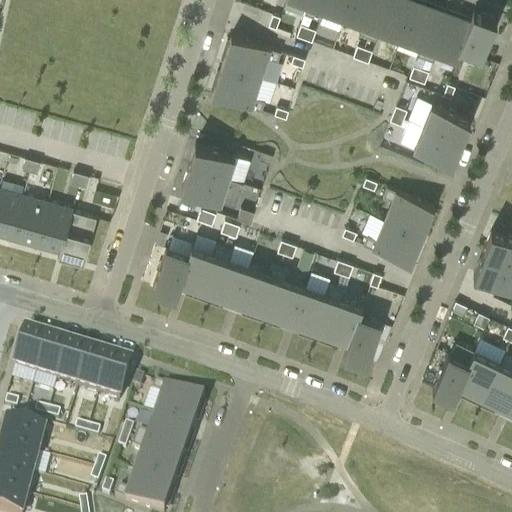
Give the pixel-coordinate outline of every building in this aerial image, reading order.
[(302,0),(307,2),(303,12),(312,15),(317,0),(302,0)] [(349,0),(317,0),(312,15),(321,18),(324,8),(344,15),(349,0)] [(381,0),(349,0),(344,15),(363,23),(359,32),(368,36),(381,0)] [(413,0),(381,0),(368,36),(377,39),(381,29),(400,36),(413,0)] [(442,7),(422,0),(413,0),(400,36),(419,43),(416,53),(424,56),(442,7)] [(456,57),(460,48),(471,18),(442,7),(424,56),(433,60),(437,50),(456,57)] [(471,18),(460,48),(482,56),(496,17),(474,9),(471,18)] [(280,15),(272,13),(268,24),(276,27),(280,15)] [(296,34),(304,37),(308,26),(300,23),(296,34)] [(315,28),(308,26),(304,37),(311,40),(315,28)] [(231,34),(221,63),(262,77),(268,57),(277,60),(280,50),(231,34)] [(352,55),(360,58),(364,47),(357,44),(352,55)] [(364,47),(360,58),(368,61),(372,49),(364,47)] [(305,58),(293,54),(291,62),(302,65),(305,58)] [(221,63),(211,93),(261,109),(264,99),(255,96),(262,77),(221,63)] [(409,76),(416,79),(420,67),(413,64),(409,76)] [(420,67),(416,79),(424,81),(428,70),(420,67)] [(454,85),(447,82),(443,94),(450,96),(454,85)] [(432,101),(422,124),(461,139),(470,117),(432,101)] [(395,104),(392,111),(404,116),(407,108),(395,104)] [(288,109),(276,106),(274,113),(286,117),(288,109)] [(404,116),(392,111),(389,119),(400,123),(404,116)] [(410,119),(401,141),(452,162),(461,139),(422,124),(410,119)] [(195,141),(188,164),(227,177),(235,154),(195,141)] [(270,162),(273,154),(261,150),(258,158),(270,162)] [(17,162),(19,155),(9,152),(7,160),(17,162)] [(22,168),(30,170),(33,158),(25,156),(22,168)] [(37,172),(41,161),(33,158),(30,170),(37,172)] [(188,164),(180,187),(235,205),(243,182),(227,177),(188,164)] [(70,181),(78,183),(82,172),(74,170),(70,181)] [(89,174),(82,172),(78,183),(86,186),(89,174)] [(365,176),(362,184),(374,188),(377,181),(365,176)] [(0,233),(11,237),(23,193),(0,185),(0,233)] [(392,198),(384,218),(422,233),(434,205),(386,185),(382,194),(392,198)] [(48,199),(23,193),(11,237),(35,244),(48,199)] [(35,244),(58,250),(57,253),(59,253),(72,206),(48,199),(35,244)] [(59,253),(84,260),(96,216),(72,209),(73,206),(72,206),(59,253)] [(208,209),(200,206),(196,218),(204,220),(208,209)] [(253,213),(254,211),(240,206),(237,218),(250,222),(253,213)] [(208,209),(204,220),(212,223),(213,222),(216,212),(208,209)] [(228,233),(232,221),(224,218),(220,230),(228,233)] [(411,262),(422,233),(384,218),(376,237),(366,233),(362,242),(411,262)] [(232,221),(228,233),(235,235),(239,224),(232,221)] [(356,231),(344,226),(341,234),(353,238),(356,231)] [(511,236),(491,228),(482,250),(511,262),(511,236)] [(155,242),(164,245),(168,232),(159,229),(155,242)] [(277,250),(284,252),(288,241),(281,238),(277,250)] [(288,241),(284,252),(292,255),(296,244),(288,241)] [(178,284),(206,294),(223,245),(215,242),(211,252),(192,245),(189,254),(178,284)] [(206,294),(235,304),(248,265),(229,258),(232,248),(223,245),(206,294)] [(178,284),(189,254),(166,246),(152,285),(175,293),(178,284)] [(307,272),(314,252),(303,248),(296,268),(307,272)] [(511,262),(482,250),(473,272),(511,288),(511,262)] [(341,272),(345,261),(337,258),(333,270),(341,272)] [(345,261),(341,272),(349,275),(353,263),(345,261)] [(235,304),(263,314),(280,265),(271,262),(268,272),(248,265),(235,304)] [(263,314),(291,324),(305,285),(285,278),(289,268),(280,265),(263,314)] [(381,273),(373,271),(369,282),(377,285),(381,273)] [(291,324),(319,334),(337,285),(328,282),(324,291),(305,285),(291,324)] [(319,334),(348,344),(358,314),(362,304),(342,298),(345,288),(337,285),(319,334)] [(478,311),(473,321),(476,323),(484,327),(489,316),(478,311)] [(358,314),(348,344),(345,353),(367,361),(381,321),(358,314)] [(502,336),(510,339),(511,334),(511,326),(508,325),(502,336)] [(26,333),(15,370),(36,376),(47,339),(26,333)] [(457,387),(481,398),(499,361),(505,348),(480,336),(474,349),(473,348),(468,360),(470,361),(457,387)] [(47,339),(36,376),(57,383),(68,346),(47,339)] [(448,352),(432,385),(453,396),(456,390),(457,387),(470,361),(468,360),(473,348),(455,340),(449,353),(448,352)] [(68,346),(57,383),(78,389),(90,352),(68,346)] [(90,352),(78,389),(100,395),(111,358),(90,352)] [(100,395),(120,401),(132,365),(111,358),(100,395)] [(506,410),(511,398),(511,367),(499,361),(481,398),(506,410)] [(140,391),(144,380),(137,377),(133,389),(140,391)] [(155,416),(194,430),(205,400),(155,383),(152,393),(162,397),(155,416)] [(17,410),(19,402),(7,399),(5,407),(17,410)] [(49,410),(37,407),(35,415),(47,418),(49,410)] [(49,410),(47,418),(59,421),(61,413),(49,410)] [(136,441),(184,458),(194,430),(155,416),(149,436),(139,433),(136,441)] [(7,424),(2,445),(39,455),(45,434),(7,424)] [(77,425),(75,432),(87,435),(89,428),(77,425)] [(126,425),(122,436),(130,439),(134,427),(126,425)] [(89,428),(87,435),(98,439),(100,431),(89,428)] [(122,436),(118,448),(126,450),(130,439),(122,436)] [(184,458),(136,441),(133,450),(142,453),(135,473),(175,486),(184,458)] [(2,445),(0,451),(0,467),(33,476),(39,455),(2,445)] [(99,459),(95,470),(102,473),(107,462),(106,461),(99,459)] [(0,467),(0,490),(28,497),(33,476),(0,467)] [(95,470),(91,481),(98,484),(102,473),(95,470)] [(153,511),(165,511),(175,486),(135,473),(128,492),(118,489),(115,499),(153,511)] [(102,494),(110,497),(114,485),(106,483),(102,494)] [(0,490),(0,511),(23,511),(28,497),(0,490)] [(87,500),(79,501),(80,511),(85,511),(88,511),(87,500)]
